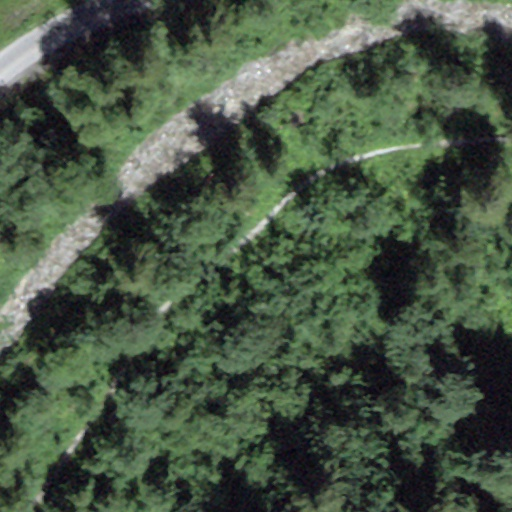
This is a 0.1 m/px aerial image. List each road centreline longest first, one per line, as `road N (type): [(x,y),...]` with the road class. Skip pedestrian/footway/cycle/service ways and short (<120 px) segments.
road 1 (track): [(37,511),(158,323),(324,174),(511,142)]
road 2 (unclassified): [(132,0),(77,24),(0,75)]
